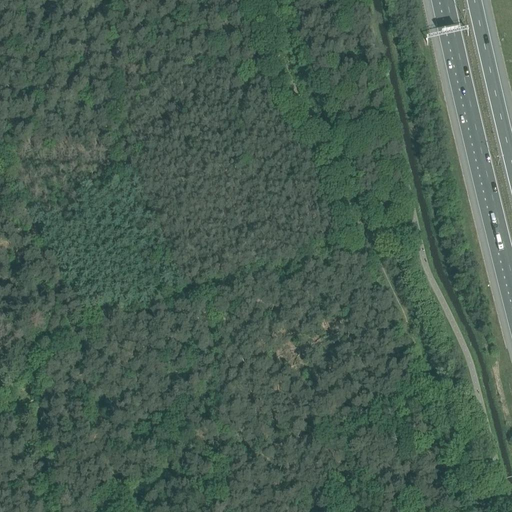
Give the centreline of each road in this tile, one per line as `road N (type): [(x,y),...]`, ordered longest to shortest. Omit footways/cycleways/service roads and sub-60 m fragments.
road 1 (motorway): [(446,0),(511,280)]
road 2 (track): [(250,0),(368,241)]
road 3 (motorway): [(511,169),(473,0)]
road 4 (track): [(85,329),(40,345),(29,360),(32,400),(0,405)]
